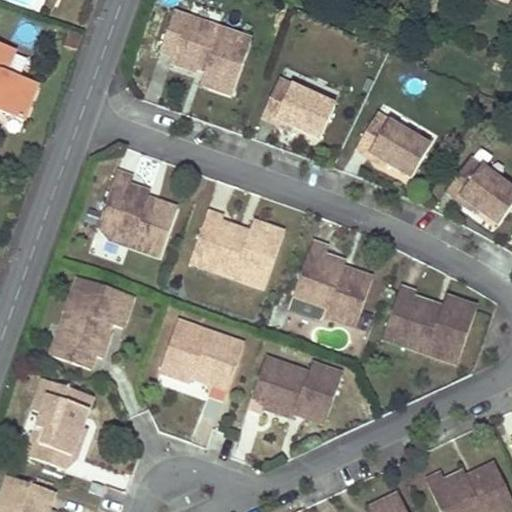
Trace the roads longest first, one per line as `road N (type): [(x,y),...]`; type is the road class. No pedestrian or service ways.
road 1 (residential): [(80,120),(326,202),(511,300)]
road 2 (residential): [(511,364),(249,492)]
road 3 (tertiary): [(80,120),(0,343)]
road 4 (residential): [(249,492),(190,472),(163,480),(141,511)]
road 5 (tertiary): [(122,0),(80,120)]
